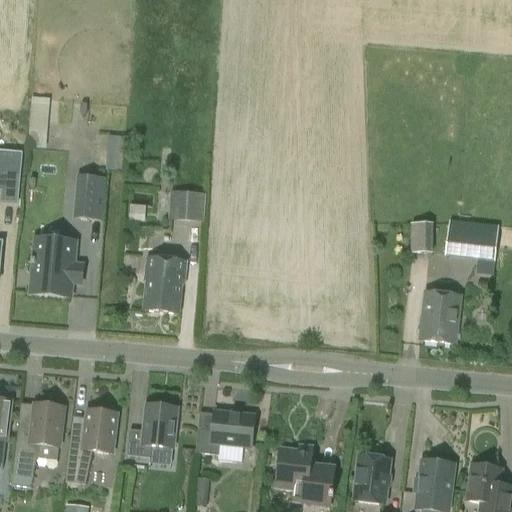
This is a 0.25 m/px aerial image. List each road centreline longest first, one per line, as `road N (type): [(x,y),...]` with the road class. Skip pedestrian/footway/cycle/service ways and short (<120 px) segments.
road 1 (residential): [(250,364),(0,342)]
road 2 (unknown): [(101,351),(118,176)]
road 3 (residential): [(511,389),(371,376)]
road 4 (unknown): [(191,359),(198,220)]
road 5 (residential): [(371,376),(344,363),(274,356),(250,364)]
road 6 (residential): [(250,364),(272,375),(342,382),(371,376)]
